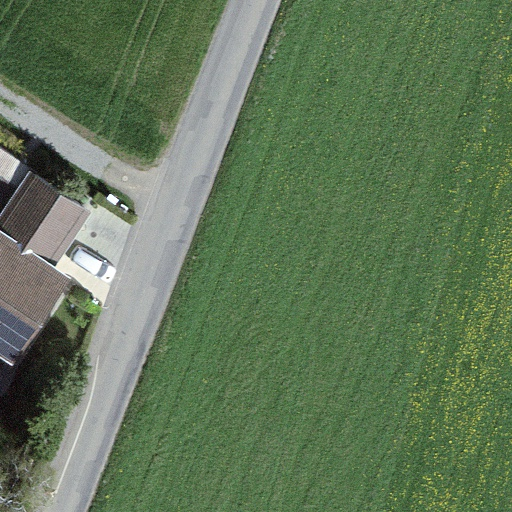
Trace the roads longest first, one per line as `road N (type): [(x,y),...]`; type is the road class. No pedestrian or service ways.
road 1 (unclassified): [(59,511),(255,0)]
road 2 (track): [(0,104),(89,158),(178,196)]
